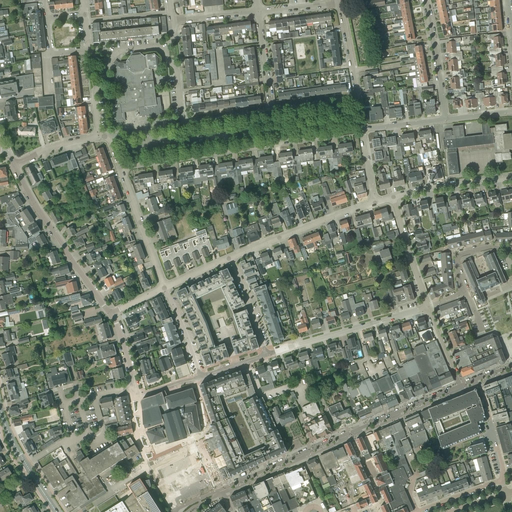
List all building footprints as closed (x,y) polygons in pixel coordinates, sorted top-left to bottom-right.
[(379,6),(377,0),(367,2),(368,8),(379,6)] [(394,12),(398,11),(409,9),(408,3),(400,5),(397,5),(395,5),(395,6),(395,9),(394,10),(394,12)] [(158,4),(150,5),(145,5),(147,13),(155,11),(154,10),(158,10),(158,4)] [(395,18),(402,17),(411,15),(409,9),(398,11),(398,15),(395,16),(395,18)] [(453,17),(452,11),(447,12),(439,13),(440,19),(448,18),(452,17),(453,17)] [(412,21),(411,15),(402,17),(403,20),(394,21),(395,24),(398,24),(412,21)] [(157,17),(151,18),(153,35),(159,35),(159,33),(157,17)] [(165,17),(157,17),(159,33),(167,32),(165,17)] [(442,25),(449,24),(453,23),(452,17),(448,18),(440,19),(442,25)] [(151,18),(145,19),(146,36),(153,35),(151,18)] [(138,19),(131,20),(133,37),(140,37),(138,19)] [(145,19),(138,19),(140,37),(146,36),(145,19)] [(131,20),(125,21),(127,38),(133,37),(131,20)] [(120,37),(118,21),(98,23),(100,41),(119,39),(119,37),(120,37)] [(125,21),(118,21),(120,37),(121,37),(121,38),(127,38),(125,21)] [(393,31),(404,29),(413,27),(412,21),(398,24),(399,27),(392,28),(393,31)] [(250,22),(244,23),(245,29),(245,34),(247,33),(247,31),(251,30),(252,32),(256,31),(255,26),(255,24),(251,25),(250,22)] [(100,41),(98,23),(91,24),(93,43),(99,43),(99,41),(100,41)] [(181,29),(182,36),(191,35),(194,35),(193,28),(191,28),(190,24),(184,25),(184,29),(181,29)] [(0,38),(1,41),(4,41),(4,40),(9,39),(8,37),(8,35),(5,36),(4,31),(5,31),(4,26),(0,26),(0,38)] [(405,35),(406,35),(414,33),(413,27),(404,29),(405,32),(393,34),(394,37),(405,35)] [(451,29),(443,31),(444,37),(445,37),(446,37),(456,36),(454,28),(450,29),(451,29)] [(337,39),(336,32),(330,33),(326,34),(326,37),(326,40),(328,40),(337,39)] [(493,40),(494,44),(503,43),(502,38),(500,39),(500,37),(499,34),(487,35),(488,39),(493,40)] [(446,44),(447,48),(459,47),(459,43),(461,42),(460,38),(448,39),(449,42),(448,42),(449,44),(446,44)] [(288,50),(292,49),(291,41),(290,41),(290,40),(284,41),(284,44),(288,44),(289,50),(288,50)] [(489,49),(489,53),(501,52),(501,49),(501,47),(503,47),(503,43),(494,44),(490,44),(491,48),(489,49)] [(245,56),(255,55),(253,45),(234,48),(234,51),(243,50),(244,56),(245,56)] [(408,55),(412,54),(422,52),(421,46),(414,47),(411,48),(411,51),(407,52),(408,55)] [(450,54),(450,57),(462,56),(462,52),(460,52),(459,47),(447,48),(447,53),(449,53),(450,54)] [(193,49),(184,50),(184,57),(193,56),(196,56),(196,49),(193,49)] [(6,53),(0,53),(0,60),(4,60),(5,65),(12,64),(10,52),(6,53)] [(400,62),(413,60),(423,58),(422,52),(412,54),(413,58),(400,60),(400,62)] [(495,58),(496,62),(504,61),(504,56),(502,57),(502,55),(501,55),(501,52),(489,53),(489,57),(495,58)] [(162,111),(162,110),(160,98),(156,98),(152,69),(156,69),(160,64),(160,58),(154,54),(146,56),(145,57),(144,57),(140,53),(132,54),(126,62),(120,63),(119,63),(116,66),(117,66),(116,68),(117,73),(114,74),(113,75),(115,87),(120,86),(121,92),(124,92),(125,96),(117,97),(115,101),(115,105),(111,105),(113,121),(122,119),(122,113),(124,113),(124,110),(139,108),(140,117),(158,114),(159,114),(160,114),(160,113),(161,113),(161,112),(162,111)] [(448,62),(449,66),(457,66),(457,65),(457,62),(463,60),(462,56),(450,57),(450,60),(450,62),(448,62)] [(32,70),(32,66),(32,63),(40,62),(40,57),(32,59),(24,61),(25,71),(33,70),(32,70)] [(339,57),(330,59),(330,61),(333,61),(334,67),(341,67),(340,63),(339,57)] [(402,68),(414,66),(424,64),(423,58),(413,60),(414,64),(402,66),(402,68)] [(490,67),(491,71),(503,70),(503,67),(503,65),(505,65),(504,61),(496,62),(496,65),(490,67)] [(409,73),(415,72),(426,70),(424,64),(414,66),(415,70),(409,71),(409,73)] [(452,72),(452,75),(464,74),(464,70),(461,69),(461,65),(457,65),(457,66),(449,66),(449,71),(451,71),(451,72),(452,72)] [(286,76),(286,75),(284,75),(284,69),(275,70),(276,80),(282,79),(296,77),(295,75),(286,76)] [(415,72),(415,76),(407,78),(407,80),(415,78),(427,76),(426,70),(415,72)] [(497,76),(497,80),(506,79),(506,74),(504,75),(503,73),(503,70),(491,71),(491,75),(497,76)] [(186,74),(187,81),(199,79),(198,73),(195,73),(186,74)] [(249,80),(249,83),(249,84),(252,83),(258,83),(257,73),(247,74),(244,74),(244,78),(248,77),(249,80)] [(450,80),(450,84),(463,83),(462,79),(464,78),(468,77),(467,74),(464,74),(452,75),(452,78),(452,80),(450,80)] [(33,80),(33,77),(33,75),(15,77),(16,81),(13,81),(8,82),(8,84),(10,83),(10,84),(12,84),(12,86),(14,86),(14,87),(17,86),(17,87),(23,86),(24,90),(26,90),(27,98),(34,97),(34,94),(34,91),(34,87),(33,84),(33,80)] [(428,83),(427,76),(415,78),(417,88),(418,88),(421,88),(427,87),(427,83),(428,83)] [(199,79),(187,81),(187,88),(196,87),(202,87),(201,81),(200,81),(200,79),(199,79)] [(493,89),(495,89),(497,89),(500,89),(505,88),(504,85),(505,85),(504,83),(507,83),(506,79),(497,80),(498,83),(492,85),(493,89)] [(326,81),(327,85),(328,94),(334,93),(333,84),(333,81),(326,81)] [(19,94),(17,87),(17,86),(14,87),(14,86),(12,86),(12,84),(10,84),(10,83),(8,84),(8,82),(0,83),(0,98),(16,97),(15,94),(19,94)] [(346,82),(339,83),(341,92),(347,91),(347,88),(350,88),(350,82),(349,82),(346,82)] [(365,90),(368,90),(372,89),(372,86),(379,85),(379,82),(364,84),(365,90)] [(458,93),(459,97),(461,96),(461,95),(463,95),(463,92),(466,92),(465,88),(463,88),(463,83),(450,84),(451,89),(453,89),(453,90),(454,93),(458,93)] [(493,95),(489,95),(490,107),(494,106),(494,105),(496,105),(495,104),(498,103),(497,93),(498,93),(497,89),(495,89),(495,91),(493,92),(493,95)] [(497,93),(498,103),(502,103),(502,104),(508,104),(507,95),(504,95),(504,94),(503,94),(503,93),(502,93),(502,92),(501,92),(500,92),(500,89),(497,89),(498,93),(497,93)] [(474,100),(471,100),(472,108),(476,108),(476,107),(478,107),(477,105),(480,105),(479,93),(477,93),(475,93),(474,100)] [(482,93),(479,93),(480,105),(484,105),(484,106),(485,106),(485,107),(490,107),(489,95),(484,96),(483,93),(482,93)] [(461,95),(461,96),(462,107),(466,107),(466,108),(467,108),(467,109),(472,108),(471,100),(467,100),(465,95),(463,95),(461,95)] [(461,96),(459,97),(458,97),(457,97),(456,98),(456,99),(456,100),(453,100),(453,109),(459,108),(459,107),(462,107),(461,96)] [(38,98),(39,103),(39,107),(49,106),(53,106),(53,97),(43,98),(38,98)] [(81,98),(70,99),(70,101),(71,106),(74,106),(74,105),(81,104),(81,98)] [(425,104),(423,104),(423,108),(425,108),(426,114),(435,113),(434,107),(434,105),(434,102),(434,100),(429,100),(430,103),(425,103),(425,104)] [(4,108),(5,113),(16,111),(15,108),(16,108),(15,101),(5,103),(6,103),(7,107),(4,108)] [(401,112),(401,108),(400,108),(399,104),(394,105),(394,107),(395,117),(395,118),(396,118),(395,116),(398,116),(398,117),(401,117),(402,117),(401,112)] [(376,120),(375,108),(371,108),(366,109),(367,115),(369,115),(370,121),(371,121),(370,120),(373,119),(373,120),(376,120)] [(16,111),(5,113),(6,118),(8,117),(9,122),(8,122),(18,120),(17,114),(16,114),(16,111)] [(51,122),(48,123),(51,134),(55,133),(55,132),(56,132),(55,129),(56,128),(55,126),(58,125),(57,120),(56,118),(51,120),(51,122)] [(44,122),(39,124),(39,125),(41,130),(44,129),(45,132),(46,131),(47,134),(48,134),(48,135),(51,134),(48,123),(45,124),(44,122)] [(35,128),(26,127),(27,123),(22,123),(22,127),(19,127),(19,136),(35,136),(35,128)] [(452,127),(453,132),(451,132),(451,131),(443,131),(443,132),(444,132),(445,140),(443,141),(443,140),(442,140),(443,145),(443,150),(446,150),(449,170),(449,175),(449,176),(459,175),(459,174),(458,174),(455,148),(493,143),(493,144),(496,144),(497,154),(495,154),(496,163),(503,162),(502,162),(502,160),(511,159),(510,153),(509,153),(509,150),(511,149),(511,142),(511,134),(504,135),(504,131),(507,131),(506,124),(495,126),(495,125),(494,125),(495,128),(489,129),(488,123),(481,123),(483,136),(464,138),(462,126),(452,127)] [(87,125),(80,126),(81,135),(87,134),(86,131),(88,131),(87,125)] [(426,143),(426,144),(430,144),(429,138),(431,138),(432,140),(434,139),(433,133),(431,134),(430,131),(424,132),(426,143)] [(423,144),(426,143),(424,132),(418,133),(419,140),(422,140),(423,144)] [(400,146),(400,147),(401,153),(404,152),(403,147),(409,146),(407,135),(401,136),(402,144),(403,144),(403,146),(400,146)] [(375,140),(372,140),(373,148),(379,147),(380,151),(385,150),(388,149),(387,147),(388,147),(387,144),(381,145),(380,136),(375,137),(375,140)] [(395,137),(386,138),(386,139),(387,144),(388,147),(396,146),(396,142),(395,137)] [(353,155),(351,143),(348,144),(348,143),(344,144),(346,156),(353,155)] [(346,156),(344,144),(341,145),(338,145),(340,157),(340,158),(337,159),(338,165),(341,164),(341,163),(342,163),(341,158),(342,158),(346,157),(346,156)] [(333,158),(332,151),(331,146),(328,147),(328,146),(325,147),(326,159),(333,158)] [(326,159),(325,147),(321,148),(318,148),(319,153),(320,160),(326,159)] [(401,153),(400,147),(396,147),(397,153),(394,153),(395,160),(398,160),(402,160),(401,153)] [(96,151),(98,156),(105,154),(103,148),(96,151)] [(313,157),(312,154),(311,149),(308,150),(308,149),(305,150),(307,162),(313,161),(312,157),(313,157)] [(307,162),(305,150),(301,151),(298,152),(299,156),(299,159),(300,159),(300,163),(307,162)] [(293,160),(292,157),(292,153),(289,153),(289,152),(285,153),(287,165),(293,164),(292,160),(293,160)] [(381,152),(374,153),(375,161),(380,160),(381,163),(390,162),(389,156),(382,157),(381,152)] [(287,165),(285,153),(281,154),(278,155),(279,159),(280,163),(280,162),(280,166),(281,166),(287,165)] [(54,166),(69,161),(67,154),(52,159),(54,166)] [(98,156),(100,162),(107,159),(105,154),(98,156)] [(272,156),(265,158),(267,168),(270,167),(271,167),(272,170),(273,178),(276,177),(278,177),(277,168),(275,168),(274,163),(273,164),(272,156)] [(260,167),(257,167),(258,173),(261,173),(260,169),(267,168),(265,158),(258,159),(260,167)] [(100,162),(102,168),(109,165),(107,159),(100,162)] [(252,160),(245,161),(247,171),(254,170),(254,174),(255,181),(259,180),(258,173),(257,167),(253,168),(252,160)] [(43,163),(46,172),(51,170),(47,161),(43,163)] [(238,162),(235,163),(237,171),(238,180),(238,184),(242,183),(240,172),(247,171),(245,161),(238,162)] [(433,171),(434,175),(435,180),(441,178),(437,161),(432,163),(433,167),(434,167),(435,170),(433,171)] [(233,171),(232,163),(225,164),(227,174),(233,173),(234,181),(235,181),(235,184),(238,184),(238,180),(237,171),(233,171)] [(425,176),(423,170),(422,163),(419,164),(419,166),(417,167),(417,169),(414,169),(416,181),(416,182),(420,182),(420,180),(422,180),(421,177),(425,176)] [(205,165),(207,177),(207,178),(214,177),(212,165),(209,165),(209,164),(205,165)] [(227,174),(225,164),(218,165),(219,171),(216,172),(217,177),(218,186),(219,188),(222,188),(221,185),(222,185),(221,181),(222,181),(221,175),(227,174)] [(24,169),(32,186),(39,183),(44,180),(40,173),(37,175),(33,165),(24,169)] [(109,165),(102,168),(99,169),(101,175),(111,171),(109,165)] [(207,177),(205,165),(201,165),(201,167),(198,167),(199,172),(200,177),(202,176),(203,178),(207,177)] [(396,167),(400,186),(405,184),(403,176),(401,177),(399,166),(396,167)] [(0,169),(0,185),(3,186),(8,184),(6,168),(0,169)] [(186,177),(185,169),(185,168),(181,168),(181,169),(179,170),(179,175),(180,181),(180,182),(187,181),(186,177)] [(185,169),(186,177),(187,181),(192,181),(193,187),(198,186),(196,178),(197,178),(196,173),(194,173),(194,174),(193,174),(192,168),(185,169)] [(173,176),(172,171),(170,171),(170,170),(165,171),(166,172),(165,172),(167,184),(172,183),(171,181),(174,181),(173,176)] [(384,170),(381,170),(382,174),(381,174),(385,189),(390,188),(388,180),(388,179),(386,179),(385,173),(384,170)] [(85,174),(83,174),(84,178),(85,183),(94,180),(92,175),(90,176),(89,172),(85,174)] [(159,173),(160,183),(162,182),(163,184),(167,184),(165,172),(159,173)] [(152,174),(145,175),(146,183),(150,183),(150,184),(154,184),(152,174)] [(146,183),(145,175),(139,176),(139,177),(138,177),(134,177),(135,184),(140,183),(140,186),(143,185),(143,184),(146,183)] [(103,180),(105,186),(115,182),(113,176),(104,180),(103,178),(96,180),(97,184),(101,182),(101,181),(103,180)] [(362,183),(365,182),(365,177),(356,179),(356,177),(350,180),(352,188),(354,187),(356,193),(357,193),(358,199),(367,197),(367,193),(366,193),(364,186),(364,187),(363,187),(362,183)] [(344,182),(348,194),(353,193),(349,180),(344,182)] [(107,192),(109,191),(117,188),(115,182),(105,186),(107,192)] [(326,183),(321,184),(322,188),(324,196),(329,195),(330,194),(327,187),(326,183)] [(55,187),(60,194),(64,192),(59,184),(55,187)] [(107,194),(108,198),(119,194),(117,188),(109,191),(110,194),(107,194)] [(511,198),(511,191),(511,190),(505,191),(504,190),(500,191),(501,196),(502,201),(503,201),(503,202),(509,201),(509,200),(511,198)] [(57,196),(55,192),(50,195),(48,191),(42,194),(47,202),(53,199),(52,198),(57,196)] [(487,197),(488,202),(493,201),(494,203),(495,202),(496,206),(502,205),(500,200),(499,195),(496,196),(495,191),(492,191),(492,192),(487,193),(488,196),(487,197)] [(344,192),(337,194),(340,204),(347,202),(345,195),(344,192)] [(16,212),(22,208),(21,208),(20,207),(24,205),(19,197),(18,197),(15,193),(0,197),(0,199),(1,204),(6,203),(7,204),(7,205),(9,208),(9,213),(14,213),(16,212)] [(146,201),(148,207),(156,204),(159,203),(157,197),(162,195),(161,194),(159,194),(159,193),(158,193),(153,195),(154,198),(150,199),(149,196),(148,197),(149,199),(146,201)] [(119,194),(108,198),(110,203),(114,202),(121,199),(119,194)] [(340,204),(337,194),(330,196),(329,197),(330,200),(332,207),(340,204)] [(465,195),(461,196),(462,200),(461,200),(462,205),(467,204),(467,205),(468,205),(469,210),(475,209),(474,203),(473,198),(470,199),(469,194),(465,195)] [(474,195),(475,200),(476,205),(481,204),(481,206),(487,205),(486,201),(485,196),(482,196),(481,194),(474,195)] [(462,207),(460,202),(460,200),(456,201),(456,197),(449,198),(450,202),(449,202),(450,207),(454,206),(455,208),(456,208),(457,213),(463,212),(462,207)] [(285,199),(288,208),(293,207),(289,198),(285,199)] [(313,201),(311,202),(315,214),(318,213),(317,212),(322,210),(321,208),(325,207),(322,198),(318,199),(318,198),(317,198),(316,198),(315,198),(313,199),(313,200),(313,201)] [(449,212),(447,203),(444,203),(443,198),(435,199),(437,209),(444,208),(445,213),(449,212)] [(307,214),(311,213),(306,200),(299,203),(299,204),(295,206),(297,210),(296,210),(300,220),(305,218),(304,217),(308,215),(307,214)] [(417,207),(419,218),(423,217),(421,210),(428,209),(427,201),(419,202),(420,206),(417,207)] [(236,203),(226,206),(228,216),(239,213),(236,203)] [(114,219),(121,215),(125,214),(125,212),(126,212),(125,209),(126,208),(124,204),(117,207),(119,210),(115,211),(115,212),(113,212),(114,215),(113,216),(111,217),(107,218),(108,221),(114,219)] [(156,204),(148,207),(149,208),(148,208),(149,211),(150,211),(151,213),(154,212),(155,216),(160,214),(167,211),(166,207),(159,209),(159,210),(158,210),(157,208),(158,207),(159,207),(159,206),(159,205),(158,205),(157,205),(156,205),(156,204)] [(419,218),(417,207),(416,207),(416,209),(412,210),(411,204),(403,206),(403,210),(404,210),(406,218),(411,217),(412,219),(419,218)] [(61,221),(57,215),(59,214),(58,213),(60,213),(57,208),(49,213),(55,224),(61,221)] [(6,227),(7,227),(14,226),(20,228),(21,228),(22,227),(26,225),(27,225),(28,225),(30,223),(34,221),(32,217),(32,216),(31,216),(28,210),(27,209),(27,210),(20,214),(18,215),(16,212),(14,213),(6,214),(8,217),(8,218),(9,219),(7,220),(7,224),(6,224),(6,227)] [(383,220),(383,221),(393,218),(392,213),(388,214),(386,209),(380,211),(382,218),(382,220),(383,220)] [(288,210),(280,213),(282,220),(284,219),(287,227),(293,224),(292,220),(293,220),(292,216),(291,216),(289,210),(288,210)] [(270,219),(272,223),(274,228),(281,225),(278,216),(273,218),(270,211),(267,213),(269,219),(270,219)] [(382,218),(380,211),(373,213),(374,217),(377,225),(380,224),(379,221),(378,219),(382,218)] [(259,222),(262,230),(263,235),(271,232),(269,227),(272,226),(267,212),(263,213),(266,220),(267,223),(263,224),(262,221),(259,222)] [(372,222),(371,219),(369,214),(362,216),(364,225),(372,223),(372,222)] [(364,225),(362,216),(355,218),(356,223),(357,227),(364,225)] [(116,225),(118,229),(125,225),(130,223),(128,217),(122,219),(124,222),(116,225)] [(162,221),(159,222),(155,224),(159,236),(158,237),(158,239),(160,238),(162,243),(170,240),(169,240),(171,239),(177,237),(170,218),(164,220),(162,220),(162,221)] [(348,227),(349,227),(347,220),(339,223),(341,229),(345,228),(346,231),(349,230),(348,227)] [(29,227),(28,225),(27,225),(26,225),(22,227),(21,228),(24,232),(29,229),(33,236),(41,231),(37,226),(36,225),(37,225),(35,222),(35,223),(29,227)] [(123,242),(124,245),(129,243),(135,241),(133,235),(131,236),(129,231),(132,230),(130,223),(125,225),(118,229),(118,231),(121,230),(121,231),(124,230),(125,233),(127,232),(129,236),(127,237),(128,240),(123,242)] [(328,234),(323,235),(324,240),(327,250),(331,249),(329,241),(330,240),(329,240),(336,237),(336,238),(337,237),(335,232),(336,231),(335,228),(333,224),(326,226),(329,233),(328,234)] [(11,238),(12,238),(15,238),(14,231),(14,226),(7,227),(7,230),(12,230),(12,231),(12,234),(11,234),(11,238)] [(28,250),(27,239),(27,237),(24,232),(21,228),(20,228),(14,226),(14,231),(15,238),(15,245),(16,251),(21,250),(28,250)] [(207,227),(208,229),(209,232),(211,240),(216,239),(213,230),(212,226),(207,227)] [(243,229),(246,236),(247,236),(250,243),(259,239),(257,232),(260,231),(257,226),(255,227),(255,229),(251,231),(250,227),(248,228),(248,227),(243,229)] [(66,230),(70,237),(75,235),(76,237),(89,232),(87,227),(80,230),(79,229),(77,230),(74,231),(72,227),(66,230)] [(240,228),(232,231),(234,239),(236,238),(238,246),(245,244),(240,228)] [(198,239),(199,243),(203,254),(203,255),(204,257),(209,255),(208,253),(213,251),(209,239),(206,240),(205,242),(203,243),(202,239),(203,237),(207,235),(205,229),(195,233),(197,237),(198,239)] [(370,245),(368,239),(362,240),(361,237),(361,238),(358,229),(355,230),(359,248),(370,245)] [(475,231),(476,233),(478,242),(481,242),(481,241),(485,240),(483,232),(483,231),(482,231),(482,229),(475,231)] [(47,243),(42,235),(41,236),(39,233),(41,232),(41,231),(33,236),(27,239),(28,250),(34,250),(31,244),(36,241),(40,247),(41,246),(41,247),(47,243)] [(389,240),(395,238),(393,231),(387,233),(389,240)] [(485,231),(483,232),(485,240),(485,242),(485,241),(489,240),(489,241),(492,240),(490,231),(486,232),(485,231)] [(74,242),(77,248),(85,244),(83,240),(86,238),(85,237),(89,235),(88,233),(77,238),(78,240),(74,242)] [(318,233),(310,236),(314,246),(314,248),(315,250),(318,249),(315,241),(321,239),(320,237),(318,233)] [(476,233),(469,235),(471,244),(475,243),(478,242),(476,233)] [(416,244),(418,252),(422,251),(423,254),(430,252),(429,249),(428,249),(426,242),(430,241),(428,235),(417,238),(418,244),(416,244)] [(471,244),(469,235),(461,237),(463,246),(468,245),(471,244)] [(310,236),(302,239),(304,244),(305,248),(307,248),(308,250),(314,248),(314,246),(310,236)] [(188,242),(190,246),(194,258),(195,261),(199,259),(198,256),(203,255),(203,254),(199,243),(196,244),(196,245),(196,246),(194,246),(193,242),(193,241),(198,239),(197,237),(187,240),(188,242)] [(215,242),(216,246),(218,250),(229,247),(226,237),(223,238),(224,240),(215,242)] [(463,246),(461,237),(453,238),(456,247),(459,247),(463,246)] [(287,241),(289,246),(290,248),(292,248),(295,254),(300,252),(295,238),(287,241)] [(456,247),(453,238),(446,240),(449,250),(452,249),(452,248),(456,247)] [(187,240),(178,244),(179,246),(180,250),(184,261),(185,264),(190,262),(189,260),(194,258),(190,246),(187,247),(186,248),(187,249),(185,250),(183,245),(184,244),(188,242),(187,240)] [(87,256),(86,257),(87,259),(88,259),(90,263),(101,258),(100,255),(99,255),(97,252),(102,250),(107,249),(106,244),(95,248),(93,249),(94,253),(93,253),(93,252),(87,256)] [(130,254),(131,256),(142,252),(140,244),(132,247),(134,252),(130,254)] [(178,244),(169,247),(169,249),(171,253),(175,265),(176,268),(180,266),(179,263),(184,261),(180,250),(178,251),(177,252),(175,253),(174,249),(175,247),(179,246),(178,244)] [(379,248),(374,249),(375,253),(378,252),(381,259),(378,260),(379,264),(387,261),(392,259),(388,249),(385,250),(383,246),(379,248)] [(169,249),(169,247),(159,251),(166,271),(171,269),(170,267),(175,265),(171,253),(168,254),(168,255),(168,256),(166,257),(164,252),(165,251),(169,249)] [(278,256),(282,254),(280,248),(272,251),(275,256),(276,259),(279,258),(278,256)] [(294,259),(292,252),(288,253),(286,249),(283,250),(285,255),(286,259),(287,261),(294,259)] [(52,253),(49,254),(53,265),(56,264),(61,263),(56,251),(52,253)] [(142,252),(131,256),(132,258),(136,257),(138,262),(145,259),(142,252)] [(268,253),(260,256),(261,260),(262,262),(263,265),(264,267),(267,266),(267,265),(273,263),(271,258),(270,259),(269,257),(268,253)] [(440,259),(440,261),(450,260),(450,256),(450,253),(440,254),(441,259),(440,259)] [(488,267),(490,267),(489,266),(498,263),(493,253),(489,255),(489,253),(482,255),(485,261),(487,260),(488,263),(486,263),(488,267)] [(0,270),(3,270),(8,270),(8,258),(0,257),(0,270)] [(243,270),(244,270),(251,267),(249,262),(254,260),(252,257),(246,259),(246,260),(245,261),(245,260),(240,262),(242,266),(241,266),(243,270)] [(462,264),(465,271),(473,267),(471,264),(473,263),(471,258),(465,261),(465,262),(462,264)] [(109,266),(112,264),(109,259),(100,262),(98,262),(94,264),(101,279),(107,276),(107,275),(112,273),(109,266)] [(493,269),(495,273),(496,275),(502,273),(498,263),(489,266),(490,267),(491,270),(493,269)] [(143,280),(141,281),(144,289),(150,287),(142,268),(143,268),(142,264),(137,266),(140,273),(143,280)] [(50,271),(51,276),(60,273),(61,276),(70,273),(67,265),(58,268),(50,271)] [(245,277),(246,277),(246,276),(253,274),(253,273),(252,270),(257,268),(255,265),(251,267),(244,270),(245,272),(244,273),(245,277)] [(465,271),(468,278),(477,273),(476,270),(474,270),(473,267),(465,271)] [(244,311),(242,306),(245,305),(243,300),(242,301),(234,284),(233,284),(232,281),(234,281),(231,275),(230,275),(228,269),(224,271),(224,270),(219,272),(220,273),(213,277),(210,278),(209,278),(206,280),(191,287),(189,288),(188,286),(183,289),(183,290),(177,293),(178,296),(180,301),(181,301),(194,329),(202,351),(203,353),(201,354),(203,360),(204,360),(206,366),(210,365),(210,366),(215,364),(215,363),(218,362),(221,360),(229,358),(225,344),(219,346),(218,346),(213,331),(219,329),(216,321),(222,318),(226,326),(233,324),(238,339),(236,340),(231,342),(236,355),(244,353),(247,351),(250,350),(251,352),(256,350),(256,349),(259,348),(257,342),(258,341),(256,335),(254,336),(253,334),(254,333),(247,315),(249,315),(247,310),(244,311)] [(394,273),(396,278),(400,276),(402,280),(408,279),(405,271),(399,272),(399,271),(394,273)] [(248,284),(249,283),(256,280),(255,277),(259,275),(258,272),(253,273),(253,274),(246,276),(246,277),(247,279),(246,280),(248,284)] [(468,278),(470,284),(479,281),(478,280),(477,277),(479,277),(477,273),(468,278)] [(479,281),(470,284),(473,291),(474,291),(478,302),(476,302),(478,305),(480,304),(482,305),(483,305),(484,304),(485,302),(486,302),(485,299),(484,299),(482,294),(482,293),(482,292),(499,284),(496,275),(495,273),(478,280),(479,281)] [(502,273),(496,275),(499,284),(500,285),(506,283),(502,273)] [(443,282),(452,281),(452,278),(451,278),(451,274),(441,275),(441,277),(442,277),(443,282)] [(113,285),(114,287),(120,284),(121,284),(123,283),(121,277),(113,281),(111,277),(104,280),(108,288),(113,285)] [(70,280),(58,283),(59,288),(65,286),(68,285),(70,293),(74,293),(79,291),(75,279),(70,280)] [(250,291),(253,290),(263,286),(261,280),(259,281),(260,284),(258,284),(256,280),(249,283),(250,286),(249,286),(250,291)] [(443,284),(442,284),(445,293),(448,292),(448,291),(451,290),(452,288),(452,285),(453,285),(452,281),(443,282),(443,284)] [(6,286),(0,286),(0,293),(6,292),(5,287),(12,286),(11,282),(8,282),(8,284),(6,285),(6,286)] [(120,284),(114,287),(116,291),(112,293),(116,302),(123,298),(119,290),(125,287),(123,283),(121,284),(120,284)] [(437,285),(435,286),(438,295),(441,294),(442,294),(445,293),(442,284),(437,286),(437,285)] [(258,292),(259,294),(267,291),(267,290),(267,289),(266,285),(263,286),(253,290),(255,294),(258,292)] [(392,286),(389,287),(387,287),(391,303),(395,302),(396,305),(414,300),(410,286),(403,287),(403,288),(393,291),(392,286)] [(438,295),(435,286),(431,287),(432,288),(428,289),(429,293),(430,295),(432,299),(439,297),(438,295)] [(259,300),(261,299),(269,296),(267,291),(259,294),(259,295),(258,295),(259,300)] [(362,294),(364,298),(365,304),(369,303),(371,311),(379,309),(376,301),(372,302),(370,293),(365,295),(365,293),(362,294)] [(70,296),(60,299),(56,300),(56,302),(62,301),(62,304),(67,302),(68,305),(72,304),(73,304),(82,302),(83,306),(91,304),(90,300),(91,300),(89,295),(81,298),(80,294),(70,296)] [(5,305),(9,304),(6,295),(0,297),(0,310),(6,309),(5,305)] [(262,305),(273,301),(271,296),(269,296),(261,299),(261,302),(260,302),(261,305),(262,305)] [(160,305),(163,304),(159,297),(150,301),(154,308),(160,305)] [(345,313),(340,314),(342,321),(350,318),(348,310),(351,309),(349,301),(348,300),(341,302),(345,313)] [(366,311),(363,303),(355,306),(353,300),(349,301),(351,309),(351,310),(354,309),(357,317),(364,314),(364,312),(366,311)] [(460,310),(464,309),(466,313),(464,313),(466,319),(471,317),(466,303),(465,303),(464,300),(458,302),(457,302),(460,310)] [(273,307),(275,306),(273,301),(262,305),(261,305),(262,308),(263,307),(264,310),(273,307)] [(457,311),(460,310),(457,302),(458,302),(457,301),(451,303),(455,315),(458,314),(457,311)] [(449,317),(455,315),(451,303),(445,305),(449,317)] [(160,305),(154,308),(157,315),(166,311),(163,304),(160,305)] [(446,319),(449,317),(445,305),(439,307),(440,310),(437,311),(439,318),(443,317),(442,317),(445,315),(446,319)] [(135,314),(125,319),(127,321),(126,322),(127,324),(128,324),(129,327),(132,325),(134,329),(139,327),(137,323),(139,322),(137,318),(142,316),(140,312),(144,310),(142,306),(133,310),(133,311),(133,310),(135,314)] [(266,314),(266,315),(274,312),(273,307),(264,310),(263,310),(264,314),(266,314)] [(316,320),(311,321),(312,324),(313,329),(321,327),(319,322),(319,321),(323,320),(321,313),(321,314),(319,309),(315,310),(317,315),(315,315),(315,317),(316,320)] [(337,314),(336,309),(328,311),(328,314),(329,317),(326,318),(328,325),(336,323),(334,317),(338,316),(337,314)] [(83,318),(82,313),(80,314),(75,315),(74,311),(71,312),(72,316),(73,321),(75,324),(78,323),(77,320),(82,318),(83,318)] [(166,311),(157,315),(160,322),(161,322),(170,318),(166,311)] [(266,321),(268,321),(276,318),(274,312),(266,315),(266,317),(265,317),(266,321)] [(302,325),(297,327),(298,329),(299,333),(307,331),(306,326),(305,324),(308,323),(306,318),(305,312),(301,313),(303,319),(300,320),(301,322),(302,325)] [(0,328),(9,327),(8,317),(0,317),(0,328)] [(102,322),(103,322),(101,317),(91,319),(84,321),(86,327),(98,324),(102,335),(98,336),(99,341),(103,340),(103,341),(112,338),(108,323),(103,324),(102,322)] [(268,327),(270,326),(278,323),(281,322),(279,317),(276,318),(268,321),(269,324),(267,324),(268,327)] [(163,325),(164,327),(173,324),(172,322),(173,322),(171,318),(170,318),(161,322),(163,325)] [(418,327),(423,326),(424,330),(427,329),(426,325),(424,318),(416,320),(418,327)] [(409,322),(401,325),(403,330),(403,332),(408,330),(409,334),(412,333),(411,329),(411,327),(409,322)] [(280,329),(278,323),(270,326),(268,327),(269,329),(271,329),(271,331),(272,332),(280,329)] [(164,327),(165,332),(174,329),(174,328),(176,328),(175,325),(173,326),(173,324),(164,327)] [(133,336),(135,342),(147,338),(145,334),(152,332),(150,326),(137,331),(138,334),(133,336)] [(391,328),(394,338),(391,339),(395,353),(398,352),(395,340),(399,339),(399,338),(401,338),(402,337),(402,336),(402,335),(401,331),(400,331),(398,326),(394,327),(394,326),(391,327),(391,328)] [(165,332),(167,337),(176,334),(176,333),(175,331),(177,331),(176,328),(174,328),(174,329),(165,332)] [(273,337),(282,334),(284,333),(282,328),(280,329),(272,332),(271,331),(270,332),(271,336),(273,336),(273,337)] [(0,347),(5,346),(4,342),(5,342),(5,343),(12,341),(9,330),(3,332),(4,337),(3,337),(0,338),(0,347)] [(380,338),(383,337),(385,343),(388,342),(385,330),(378,332),(380,338)] [(426,330),(418,333),(420,338),(423,337),(425,342),(432,339),(430,332),(427,333),(426,330)] [(448,333),(451,341),(458,338),(456,334),(459,333),(458,330),(455,331),(454,331),(448,333)] [(179,337),(177,333),(176,333),(176,334),(167,337),(169,342),(178,339),(178,338),(179,337)] [(373,340),(371,333),(363,336),(365,342),(369,341),(370,345),(371,347),(374,346),(374,344),(373,340)] [(282,334),(273,337),(274,338),(273,339),(274,343),(277,342),(277,343),(282,342),(281,340),(284,339),(283,335),(282,335),(282,334)] [(467,349),(465,350),(467,355),(467,356),(475,353),(475,351),(491,345),(495,355),(471,365),(474,372),(475,371),(489,365),(498,362),(498,363),(499,363),(499,364),(500,365),(501,365),(502,365),(503,365),(503,364),(504,364),(505,363),(505,362),(505,361),(505,360),(502,354),(503,354),(500,345),(500,346),(497,337),(492,335),(485,337),(474,342),(475,346),(467,349)] [(458,338),(451,341),(454,349),(461,346),(460,345),(464,344),(461,337),(458,338)] [(142,346),(137,347),(139,354),(144,352),(145,353),(149,351),(147,346),(152,345),(154,342),(157,341),(155,338),(141,343),(142,346)] [(361,350),(358,341),(355,342),(354,338),(347,340),(349,348),(356,347),(357,351),(361,350)] [(181,343),(179,339),(178,339),(169,342),(171,347),(178,344),(181,343)] [(435,372),(441,386),(453,381),(450,372),(448,368),(436,341),(432,343),(424,346),(434,370),(435,372)] [(335,350),(341,348),(340,342),(327,346),(329,351),(327,351),(329,357),(333,356),(333,354),(336,353),(335,350)] [(101,344),(87,348),(88,354),(97,351),(101,350),(103,358),(116,355),(114,344),(102,348),(101,344)] [(179,345),(178,344),(171,347),(167,348),(169,354),(172,353),(173,356),(172,356),(176,368),(181,366),(186,364),(184,357),(183,354),(182,350),(181,347),(178,348),(177,345),(178,345),(179,345)] [(434,370),(424,346),(423,344),(420,345),(414,348),(416,353),(414,354),(413,355),(414,357),(413,357),(414,358),(414,359),(428,392),(441,386),(435,372),(434,370)] [(2,355),(4,362),(5,361),(6,366),(14,364),(12,356),(16,355),(13,347),(6,349),(7,354),(2,355)] [(323,356),(321,348),(315,349),(315,351),(313,351),(314,353),(310,354),(312,359),(314,366),(315,371),(319,369),(317,360),(319,360),(318,358),(323,356)] [(407,361),(414,358),(413,357),(414,357),(413,355),(412,355),(410,349),(404,352),(407,361)] [(461,352),(459,352),(468,374),(474,372),(472,367),(469,360),(467,356),(467,355),(465,350),(461,352)] [(301,362),(298,363),(300,369),(305,367),(304,364),(305,364),(304,360),(309,359),(307,352),(298,354),(300,361),(301,362)] [(458,353),(453,355),(454,357),(455,357),(454,357),(459,355),(460,358),(456,360),(455,359),(455,360),(460,370),(461,374),(462,377),(468,374),(459,352),(458,353)] [(64,355),(66,364),(73,362),(71,353),(64,355)] [(108,364),(109,368),(112,367),(113,368),(121,365),(119,357),(110,359),(111,363),(108,364)] [(167,357),(158,361),(162,372),(168,370),(167,369),(171,368),(167,357)] [(298,365),(298,363),(297,361),(293,363),(291,357),(284,359),(287,369),(298,365)] [(143,376),(149,374),(148,372),(150,372),(151,375),(145,377),(148,384),(158,381),(161,380),(159,374),(155,374),(154,369),(151,370),(148,359),(146,360),(146,359),(139,361),(143,376)] [(394,367),(397,373),(409,400),(415,397),(416,397),(416,398),(422,395),(421,394),(425,393),(425,392),(427,391),(427,392),(428,392),(414,359),(402,364),(403,367),(399,369),(398,366),(394,367)] [(272,371),(269,372),(272,382),(272,381),(276,380),(274,377),(277,376),(276,372),(280,371),(279,369),(277,361),(270,364),(272,371)] [(266,372),(264,366),(260,367),(260,366),(257,367),(257,368),(260,377),(263,376),(264,377),(266,377),(268,383),(269,383),(269,385),(273,384),(272,382),(269,372),(266,373),(266,372)] [(10,380),(11,380),(19,378),(19,377),(20,377),(18,371),(16,371),(15,368),(4,371),(6,378),(12,377),(13,379),(10,380)] [(51,373),(52,374),(53,374),(54,377),(52,377),(48,378),(49,382),(53,381),(54,386),(60,384),(57,373),(56,368),(50,369),(51,373)] [(114,370),(111,370),(113,380),(116,380),(124,378),(122,368),(117,369),(114,370)] [(65,379),(69,378),(67,371),(57,373),(61,384),(66,383),(65,379)] [(76,372),(79,380),(84,378),(82,371),(76,372)] [(287,452),(263,397),(258,399),(257,396),(256,396),(249,374),(242,376),(241,372),(212,381),(212,382),(208,383),(200,386),(203,397),(204,397),(205,401),(209,413),(210,413),(211,416),(210,416),(213,425),(212,425),(211,427),(219,443),(217,444),(220,452),(222,451),(230,468),(227,469),(228,470),(225,471),(228,478),(231,477),(244,471),(248,469),(266,461),(270,459),(287,452)] [(395,386),(394,386),(397,394),(398,395),(399,395),(402,401),(401,402),(401,403),(409,400),(397,373),(390,376),(395,386)] [(389,375),(376,381),(388,408),(398,404),(395,396),(397,394),(394,386),(393,386),(389,375)] [(369,379),(383,410),(388,408),(376,381),(374,377),(369,379)] [(7,385),(9,393),(22,389),(25,388),(24,383),(21,384),(19,378),(11,380),(12,384),(7,385)] [(369,379),(356,384),(362,397),(367,398),(374,414),(376,413),(377,413),(378,413),(379,413),(380,412),(383,410),(369,379)] [(497,382),(497,383),(501,394),(502,396),(509,419),(510,422),(511,421),(511,401),(510,395),(504,380),(497,382)] [(502,396),(501,394),(497,383),(496,381),(483,387),(483,388),(484,390),(487,399),(492,416),(494,423),(496,422),(497,426),(509,423),(510,422),(509,419),(502,396)] [(374,414),(367,398),(362,397),(356,384),(347,388),(345,383),(342,385),(352,408),(355,407),(360,420),(374,414)] [(273,384),(269,385),(263,387),(263,386),(260,387),(262,393),(275,389),(273,384)] [(16,403),(21,401),(25,400),(25,399),(22,389),(9,393),(11,400),(15,399),(16,403)] [(141,403),(141,404),(142,411),(144,425),(145,430),(148,429),(149,431),(146,432),(152,445),(154,444),(155,443),(155,446),(190,435),(190,433),(191,433),(191,434),(201,432),(196,405),(195,405),(194,403),(197,402),(193,389),(166,397),(165,397),(166,398),(164,398),(163,395),(163,393),(162,392),(158,394),(155,396),(144,399),(143,399),(143,400),(142,400),(141,401),(141,402),(141,403)] [(486,421),(479,398),(478,398),(475,390),(428,409),(431,418),(442,450),(482,433),(479,424),(486,421)] [(46,405),(47,406),(49,405),(54,403),(51,394),(45,396),(44,392),(38,394),(39,398),(43,397),(45,406),(46,405)] [(129,415),(128,409),(127,405),(128,405),(129,404),(127,396),(125,397),(122,397),(122,396),(113,398),(114,403),(113,403),(114,406),(115,411),(116,417),(117,419),(109,421),(110,423),(117,422),(117,423),(120,423),(122,422),(130,421),(130,420),(129,415)] [(111,406),(114,406),(113,403),(114,403),(113,398),(112,398),(112,397),(106,399),(106,398),(108,408),(111,408),(111,406)] [(104,409),(108,408),(106,398),(105,398),(105,399),(100,400),(99,401),(100,405),(101,405),(101,409),(104,408),(104,409)] [(25,400),(21,401),(23,406),(18,407),(9,409),(11,416),(15,415),(16,416),(20,415),(19,411),(27,409),(25,405),(29,403),(27,399),(25,399),(25,400)] [(306,430),(309,437),(310,440),(312,439),(313,441),(320,438),(321,439),(324,438),(323,437),(330,433),(329,432),(332,431),(330,427),(327,421),(324,414),(321,415),(315,402),(302,408),(305,414),(302,415),(303,418),(302,421),(304,425),(306,430)] [(352,416),(350,411),(349,409),(343,411),(340,402),(340,403),(328,408),(330,412),(335,423),(341,421),(341,419),(346,417),(346,418),(352,416)] [(281,423),(282,426),(289,423),(285,415),(281,416),(279,410),(272,413),(277,425),(281,423)] [(423,424),(426,430),(429,428),(430,429),(431,428),(432,428),(431,426),(428,419),(431,418),(427,410),(420,413),(424,421),(425,421),(426,423),(423,424)] [(292,412),(285,415),(289,423),(295,420),(292,412)] [(409,433),(410,435),(424,429),(423,426),(422,424),(418,414),(411,417),(415,427),(412,428),(414,431),(413,431),(409,433)] [(15,427),(22,425),(21,423),(33,420),(32,415),(20,417),(20,419),(13,421),(15,427)] [(408,430),(412,428),(415,427),(411,417),(404,420),(408,430)] [(131,421),(130,421),(122,422),(125,435),(133,433),(131,421)] [(125,435),(122,422),(120,423),(121,427),(118,428),(117,423),(110,425),(105,426),(106,431),(115,429),(117,437),(125,435)] [(400,422),(390,426),(394,434),(397,441),(402,440),(406,438),(405,434),(403,430),(400,422)] [(511,425),(511,426),(511,424),(495,428),(503,454),(511,451),(511,425)] [(403,455),(397,441),(394,434),(390,426),(387,427),(391,435),(390,435),(391,438),(392,438),(394,443),(399,457),(403,455)] [(53,429),(55,436),(55,438),(52,440),(54,443),(60,439),(59,436),(58,436),(58,435),(63,434),(61,427),(53,429)] [(394,443),(392,438),(391,438),(390,435),(391,435),(387,427),(386,428),(380,431),(378,431),(382,439),(386,450),(387,450),(388,449),(390,448),(389,446),(391,445),(391,444),(394,443)] [(410,435),(413,442),(426,435),(425,430),(424,429),(410,435)] [(22,433),(25,440),(28,438),(29,440),(38,435),(37,432),(34,433),(30,435),(28,430),(22,433)] [(382,452),(386,450),(382,439),(378,431),(373,434),(377,442),(379,441),(380,442),(378,443),(381,449),(382,452)] [(372,434),(362,438),(366,446),(368,449),(369,453),(369,454),(369,455),(376,452),(375,449),(377,448),(375,442),(374,439),(372,434)] [(30,439),(31,441),(25,444),(29,453),(32,452),(32,453),(36,451),(35,448),(37,447),(35,443),(41,440),(39,435),(38,435),(30,439)] [(426,435),(413,442),(415,447),(416,447),(427,443),(428,442),(429,442),(426,435)] [(366,461),(370,459),(369,458),(370,457),(371,459),(373,458),(375,463),(374,463),(376,469),(377,468),(380,474),(388,470),(388,469),(380,450),(376,452),(369,455),(369,454),(369,453),(368,449),(366,446),(362,438),(362,437),(355,440),(363,456),(364,455),(366,461)] [(120,445),(127,457),(129,460),(140,453),(131,438),(120,445)] [(402,442),(406,452),(412,449),(407,439),(402,442)] [(73,477),(65,482),(68,486),(68,487),(69,489),(71,491),(65,495),(74,510),(88,501),(105,490),(96,476),(127,457),(124,453),(122,449),(119,445),(117,441),(114,442),(112,440),(81,446),(72,452),(85,471),(78,475),(85,487),(81,489),(73,477)] [(319,477),(318,477),(320,480),(322,485),(328,482),(330,486),(336,484),(333,475),(346,470),(352,483),(360,480),(369,498),(355,504),(358,510),(364,508),(368,506),(368,507),(372,506),(372,505),(374,504),(378,502),(376,497),(377,497),(374,491),(373,491),(369,482),(370,482),(369,478),(367,479),(362,468),(360,462),(360,461),(359,458),(358,458),(352,447),(350,442),(344,445),(344,446),(320,457),(326,471),(329,477),(326,478),(321,468),(319,463),(317,458),(312,460),(319,477)] [(487,453),(484,442),(469,447),(472,457),(487,453)] [(473,460),(475,466),(487,462),(486,456),(476,459),(473,460)] [(141,457),(131,464),(133,468),(144,461),(141,457)] [(65,460),(71,469),(73,468),(67,458),(65,460)] [(46,476),(47,479),(63,469),(56,459),(41,469),(46,476)] [(316,478),(318,477),(319,477),(312,460),(306,463),(309,468),(308,468),(310,473),(313,471),(316,478)] [(476,472),(480,471),(489,468),(487,462),(475,466),(476,472)] [(317,499),(308,480),(310,479),(305,467),(303,467),(302,467),(296,469),(297,470),(293,472),(293,471),(285,474),(290,487),(295,498),(299,507),(317,499)] [(2,481),(11,475),(7,468),(2,472),(0,468),(0,482),(1,483),(3,482),(2,481)] [(379,489),(381,495),(380,495),(382,499),(383,498),(386,504),(380,507),(382,511),(410,511),(413,511),(405,491),(406,490),(410,484),(406,482),(408,479),(408,478),(412,476),(412,475),(409,470),(405,471),(405,472),(403,468),(401,468),(394,470),(389,473),(389,471),(385,473),(386,474),(384,475),(383,474),(381,475),(381,476),(375,479),(378,487),(379,489)] [(480,471),(481,476),(490,474),(489,468),(480,471)] [(47,479),(50,484),(61,477),(61,476),(65,473),(63,469),(47,479)] [(290,487),(285,474),(284,473),(285,472),(284,472),(272,477),(274,481),(272,482),(285,511),(287,511),(297,508),(297,507),(294,500),(290,502),(285,489),(290,487)] [(54,489),(65,482),(64,481),(69,478),(65,473),(61,476),(61,477),(50,484),(54,489)] [(459,477),(461,481),(464,488),(469,486),(471,485),(467,474),(459,477)] [(490,474),(481,476),(481,477),(479,478),(480,482),(483,482),(492,480),(490,474)] [(285,511),(272,482),(274,481),(272,477),(264,481),(264,482),(268,490),(269,495),(268,495),(271,503),(275,511),(285,511)] [(142,482),(140,479),(128,486),(133,493),(123,503),(122,501),(119,503),(114,496),(96,507),(99,511),(161,511),(154,501),(153,501),(152,499),(151,500),(148,496),(150,495),(150,494),(147,481),(142,483),(142,482)] [(269,495),(268,490),(264,482),(263,482),(261,483),(261,482),(254,486),(253,487),(254,489),(256,495),(263,511),(275,511),(271,503),(268,495),(269,495)] [(440,485),(434,487),(437,496),(442,494),(440,488),(441,488),(440,485)] [(428,489),(427,486),(421,488),(426,500),(431,498),(428,489)] [(434,487),(428,489),(431,498),(437,496),(434,487)] [(421,488),(416,490),(417,494),(420,502),(426,500),(421,488)] [(251,511),(247,503),(247,502),(250,501),(252,507),(254,506),(256,511),(258,511),(256,505),(257,504),(260,511),(263,511),(256,495),(254,489),(250,491),(249,489),(244,491),(234,495),(230,497),(231,498),(234,506),(235,507),(238,506),(239,508),(237,509),(238,511),(251,511)] [(11,493),(12,496),(15,501),(18,500),(20,504),(24,502),(25,505),(29,503),(29,502),(32,500),(29,494),(22,497),(19,492),(14,495),(13,491),(11,493)]
